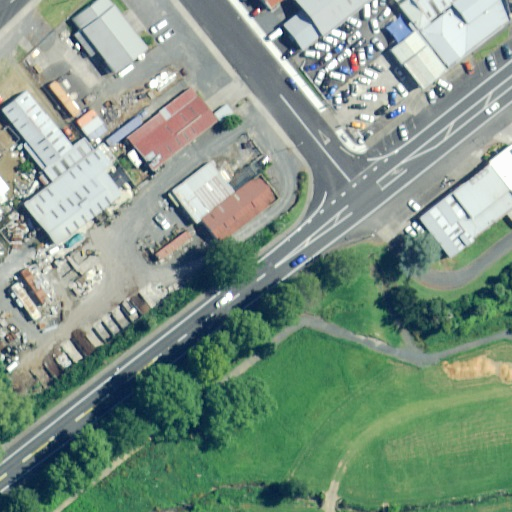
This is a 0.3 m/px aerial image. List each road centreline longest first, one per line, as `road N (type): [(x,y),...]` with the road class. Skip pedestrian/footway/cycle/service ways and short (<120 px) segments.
road 1 (primary): [(362,199),(0,477)]
road 2 (residential): [(205,0),(362,199)]
road 3 (primary): [(511,80),(362,199)]
